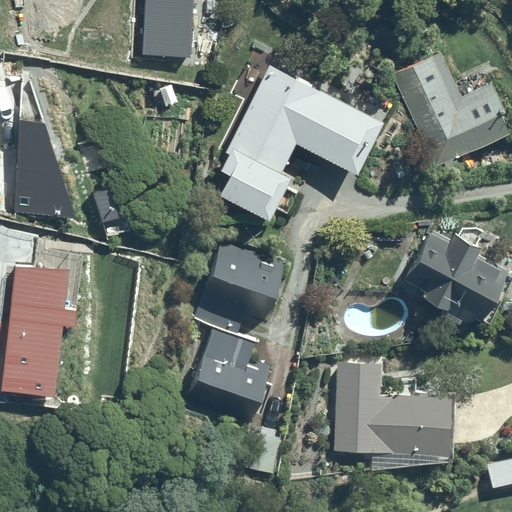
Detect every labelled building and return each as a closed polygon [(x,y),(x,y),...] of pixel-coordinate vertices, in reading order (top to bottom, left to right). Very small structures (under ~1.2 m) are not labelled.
[(442,54),(396,75),(439,165),(511,130),(511,128),(490,83),(462,96),(442,54)] [(222,190),(271,217),(294,175),(283,170),(299,142),(358,174),(385,124),(273,62),(225,149),(231,152),(224,165),(233,170),(222,190)] [(435,232),(407,281),(454,309),(457,304),(491,324),(511,288),(511,271),(481,254),(485,248),(460,233),(455,243),(435,232)] [(194,316),(218,324),(239,332),(247,310),(270,319),(291,262),(222,238),(194,316)] [(218,324),(192,397),(251,418),(269,369),(248,362),(257,338),(239,332),(218,324)] [(383,355),(338,354),(336,452),(453,454),(454,390),(382,389),(383,355)] [(283,432),(249,429),(245,467),(279,470),(283,432)]
